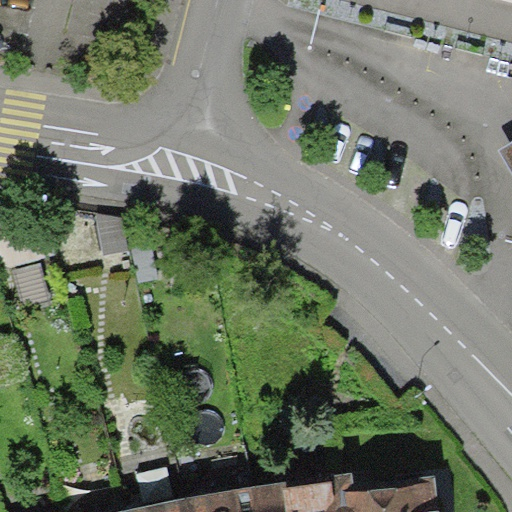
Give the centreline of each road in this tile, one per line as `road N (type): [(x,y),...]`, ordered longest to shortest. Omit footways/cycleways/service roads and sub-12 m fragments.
road 1 (tertiary): [(511,401),(359,243),(244,180),(176,161)]
road 2 (tertiary): [(176,161),(0,134)]
road 3 (residential): [(176,161),(218,0)]
